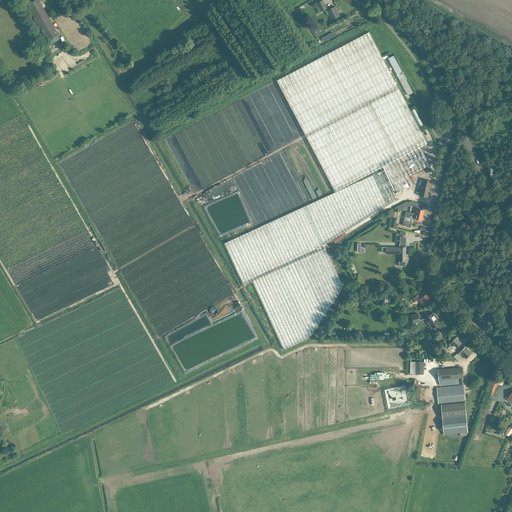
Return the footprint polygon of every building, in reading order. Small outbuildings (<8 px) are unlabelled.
[(35,0),(27,5),(47,41),(49,40),(51,44),(59,39),(57,35),(58,35),(40,2),(42,0),(35,0)] [(323,0),(322,0),(319,2),(317,3),(319,6),(321,11),(325,9),(327,8),(323,0)] [(335,7),(328,10),(329,12),(332,19),(340,16),(335,7)] [(333,32),(321,38),(323,41),(334,36),(333,32)] [(398,199),(395,192),(398,191),(399,193),(413,186),(408,177),(430,166),(420,148),(427,144),(369,33),(276,81),(334,192),(383,168),(384,170),(224,243),(244,286),(253,282),(284,349),(310,337),(344,287),(324,245),(398,199)] [(393,55),(388,58),(408,95),(413,93),(393,55)] [(432,181),(427,180),(424,180),(421,191),(420,191),(419,195),(428,197),(432,181)] [(421,225),(423,215),(413,213),(412,218),(413,219),(412,221),(416,222),(417,224),(421,225)] [(382,247),(382,252),(399,253),(399,266),(406,266),(406,243),(400,243),(399,247),(382,247)] [(419,294),(415,297),(413,298),(415,301),(416,303),(420,301),(423,305),(430,300),(426,294),(421,297),(419,294)] [(232,307),(214,317),(216,320),(234,310),(232,307)] [(433,312),(425,318),(433,328),(440,323),(440,322),(436,319),(437,318),(435,316),(433,312)] [(414,323),(418,322),(421,321),(421,320),(418,314),(411,316),(414,323)] [(456,337),(452,341),(446,347),(449,349),(451,347),(452,347),(454,345),(456,347),(461,342),(456,337)] [(458,354),(459,356),(462,354),(466,359),(472,353),(465,347),(458,354)] [(424,362),(410,362),(410,374),(424,375),(424,362)] [(459,385),(437,387),(438,403),(460,402),(465,401),(462,368),(457,368),(448,369),(442,370),(438,370),(440,386),(459,384),(459,385)] [(502,386),(504,380),(492,375),(490,381),(497,384),(502,386)] [(492,396),(497,384),(490,381),(485,394),(486,394),(492,396)] [(491,399),(492,396),(486,394),(482,406),(491,410),(494,400),(491,399)] [(442,418),(466,415),(465,402),(441,404),(442,418)] [(444,435),(468,433),(466,415),(442,418),(444,435)]
